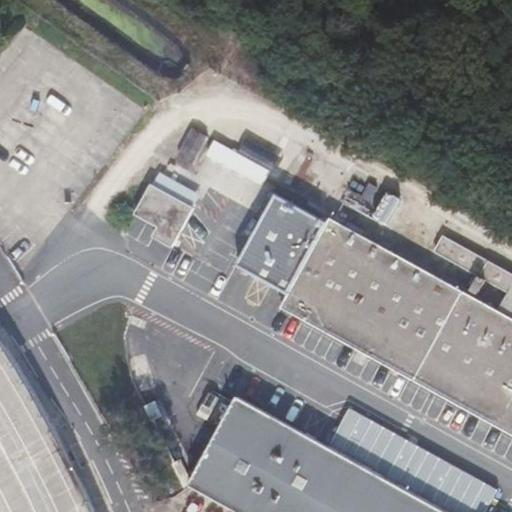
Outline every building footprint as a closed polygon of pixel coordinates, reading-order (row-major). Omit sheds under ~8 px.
[(179,155),(194,163),(209,136),(194,128),(179,155)] [(212,138),(205,152),(231,166),(239,152),(212,138)] [(244,155),(236,168),(262,183),(270,169),(244,155)] [(154,235),(172,246),(195,208),(153,183),(136,213),(159,227),(154,235)] [(511,314),(333,216),(330,221),(280,194),(238,269),(289,296),(283,307),(511,433),(511,314)] [(403,206),(388,199),(376,224),(391,231),(403,206)] [(488,278),(510,292),(511,287),(511,272),(445,235),(435,251),(481,274),(472,289),(480,294),(488,278)] [(239,396),(190,485),(239,511),(487,511),(499,492),(353,410),(332,448),(239,396)]
